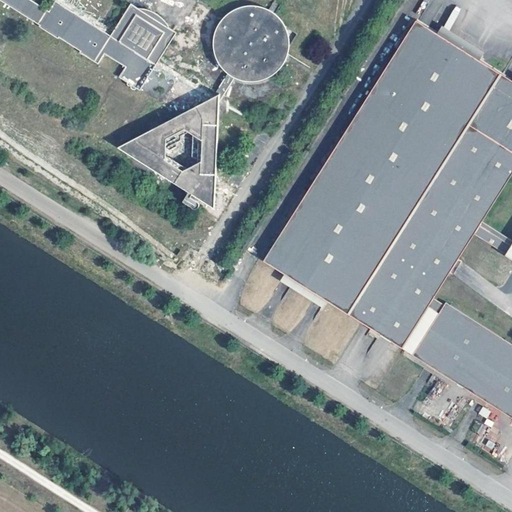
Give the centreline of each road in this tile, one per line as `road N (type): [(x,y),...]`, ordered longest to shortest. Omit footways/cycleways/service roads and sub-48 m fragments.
road 1 (residential): [(0,175),(511,495)]
road 2 (unknown): [(184,292),(373,0)]
